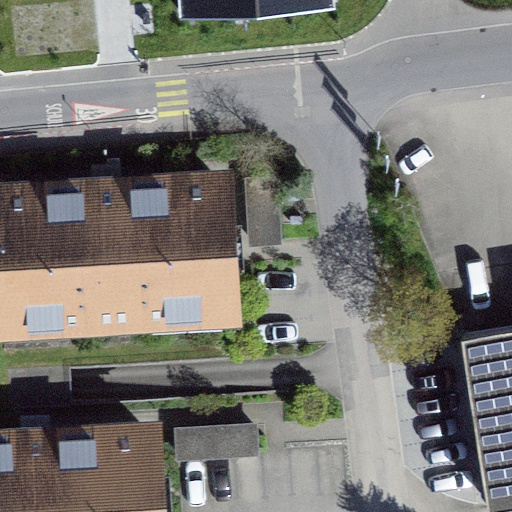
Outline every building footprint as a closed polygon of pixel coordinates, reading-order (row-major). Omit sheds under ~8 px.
[(322,0),(167,0),(168,13),(323,3),(322,0)] [(273,177),(248,178),(252,241),(277,240),(273,177)] [(0,285),(2,319),(225,305),(218,180),(122,185),(122,180),(91,182),(91,187),(0,192),(0,285)] [(511,326),(460,334),(487,505),(511,501),(511,326)] [(178,454),(255,449),(254,424),(177,429),(178,454)] [(19,438),(0,439),(0,511),(151,511),(147,431),(50,436),(50,431),(19,433),(19,438)]
